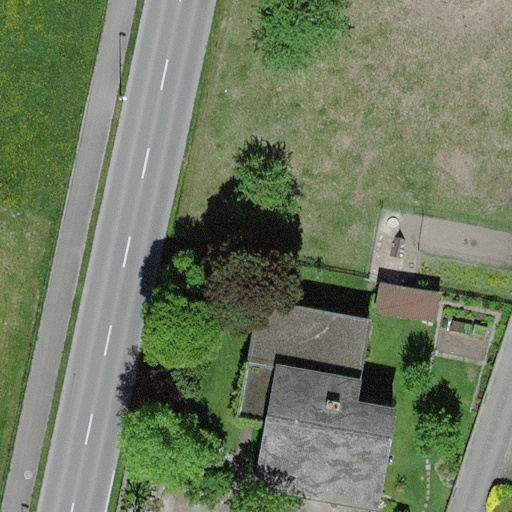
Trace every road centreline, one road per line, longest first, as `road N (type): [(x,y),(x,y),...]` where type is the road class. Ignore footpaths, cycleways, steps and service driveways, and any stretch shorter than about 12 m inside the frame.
road 1 (primary): [(71,511),(180,0)]
road 2 (residential): [(511,376),(467,511)]
